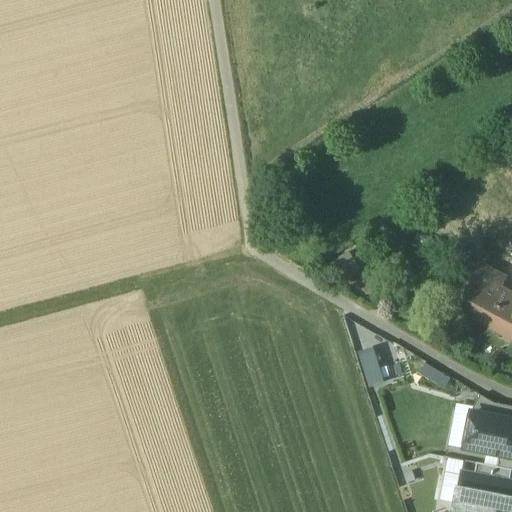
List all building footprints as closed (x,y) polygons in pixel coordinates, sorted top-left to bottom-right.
[(505,277),(481,264),(474,278),(484,284),(498,291),(505,277)] [(511,298),(498,291),(484,284),(467,317),(504,336),(511,321),(511,298)] [(365,349),(350,354),(360,388),(375,383),(365,349)] [(479,397),(470,415),(511,423),(511,419),(511,408),(494,406),(479,397)] [(511,423),(470,415),(467,415),(460,451),(486,456),(511,460),(511,423)] [(484,467),(510,472),(511,472),(511,460),(486,456),(484,467)] [(476,465),(474,474),(509,481),(510,472),(484,467),(476,465)] [(511,511),(511,482),(509,481),(474,474),(460,472),(452,511),(511,511)]
